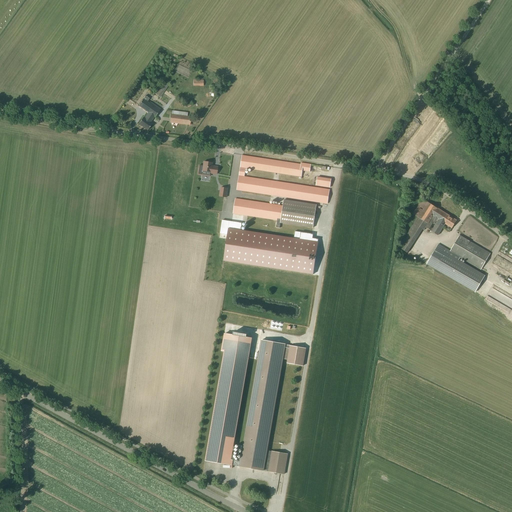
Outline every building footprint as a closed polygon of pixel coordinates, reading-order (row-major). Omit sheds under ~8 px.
[(164,82),(156,94),(160,96),(168,85),(164,82)] [(145,96),(143,99),(138,106),(148,113),(144,119),(143,118),(139,124),(147,130),(148,130),(152,124),(150,123),(152,120),(150,118),(152,115),(155,117),(161,109),(153,104),(150,102),(149,103),(147,102),(150,98),(145,96)] [(187,108),(193,104),(190,100),(184,103),(187,108)] [(188,116),(188,113),(183,112),(183,115),(172,114),(171,114),(170,122),(190,125),(191,116),(188,116)] [(301,164),(242,155),(240,167),(237,190),(328,204),(330,190),(244,177),(246,168),(302,177),(302,171),(310,172),(311,164),(301,163),(301,164)] [(216,175),(217,172),(218,167),(211,166),(212,163),(204,162),(202,172),(211,174),(216,175)] [(330,187),(331,179),(317,177),(316,185),(330,187)] [(277,220),(276,227),(280,228),(280,225),(280,223),(313,228),(316,205),(284,200),(283,206),(235,199),(233,213),(277,220)] [(407,253),(410,248),(422,229),(424,230),(426,227),(438,235),(442,228),(445,224),(452,228),(457,221),(430,204),(422,199),(413,214),(418,217),(398,247),(407,253)] [(228,235),(224,261),(313,274),(318,242),(241,230),(229,228),(228,235)] [(490,253),(459,235),(450,251),(438,244),(426,265),(474,293),(478,287),(484,276),(458,261),(460,258),(481,269),(490,253)] [(205,460),(240,466),(284,474),(288,454),(269,451),(267,466),(264,465),(273,418),(283,358),(288,359),(287,363),(303,366),(306,348),(290,345),(261,341),(241,461),(231,459),(251,340),(252,340),(246,339),(247,336),(233,334),(233,337),(224,335),(221,351),(225,351),(206,460),(205,460)]
